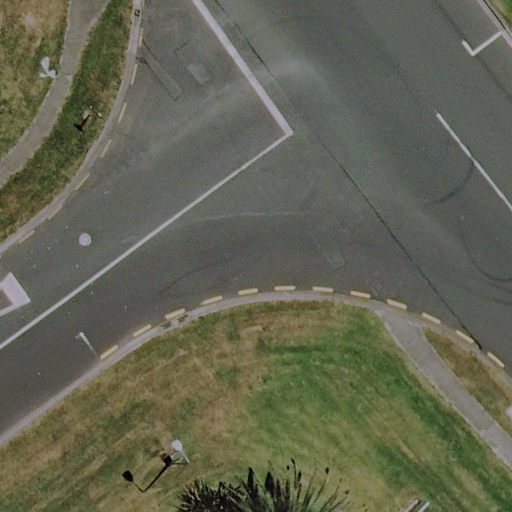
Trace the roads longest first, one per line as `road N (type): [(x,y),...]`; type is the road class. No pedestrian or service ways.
road 1 (unclassified): [(0,351),(395,62)]
road 2 (tertiary): [(511,212),(395,62)]
